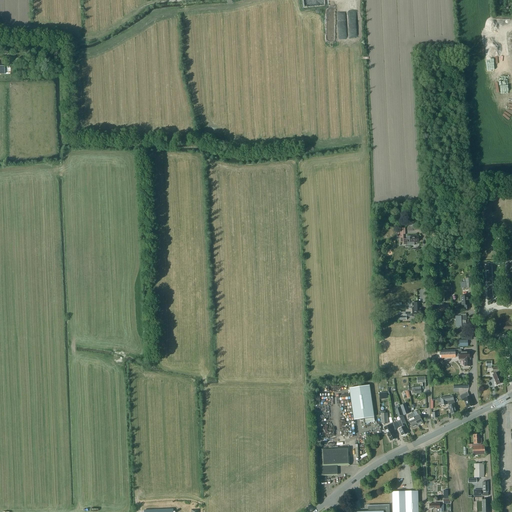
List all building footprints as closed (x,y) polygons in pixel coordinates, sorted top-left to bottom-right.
[(400,243),(404,243),(404,245),(409,244),(409,243),(417,243),(417,242),(418,242),(418,238),(416,238),(416,236),(406,237),(406,239),(404,239),(404,234),(405,234),(405,228),(400,228),(400,243)] [(463,296),(461,297),(461,306),(464,306),(464,310),(468,309),(468,304),(470,304),(469,296),(463,296)] [(398,317),(398,321),(406,321),(406,315),(410,314),(410,315),(419,315),(420,314),(421,314),(421,309),(419,309),(419,303),(412,303),(412,308),(408,308),(409,310),(406,310),(406,312),(401,313),(401,317),(398,317)] [(430,303),(430,310),(435,310),(435,312),(438,311),(438,310),(439,310),(439,313),(444,312),(444,311),(449,311),(449,305),(443,306),(443,304),(439,305),(435,306),(435,303),(430,303)] [(466,320),(466,316),(455,317),(455,327),(468,327),(467,323),(468,323),(468,320),(466,320)] [(448,350),(449,358),(458,357),(458,359),(461,359),(461,361),(464,360),(464,367),(471,366),(471,356),(469,356),(469,352),(461,352),(461,353),(459,353),(459,350),(448,350)] [(492,368),(493,375),(492,375),(496,385),(503,383),(498,372),(500,372),(500,367),(492,368)] [(374,417),(369,385),(349,388),(354,420),(374,417)] [(461,400),(463,400),(466,409),(473,406),(469,396),(468,392),(459,396),(461,400)] [(447,402),(449,406),(448,407),(448,409),(449,410),(451,414),(456,413),(454,405),(455,404),(454,400),(453,400),(452,396),(440,398),(441,406),(446,405),(446,402),(449,401),(447,402)] [(417,415),(414,417),(413,417),(417,426),(422,423),(418,415),(419,414),(418,411),(415,412),(417,415)] [(413,417),(414,417),(412,413),(410,414),(411,418),(407,420),(411,428),(417,426),(413,417)] [(399,428),(398,429),(401,436),(407,433),(403,426),(402,424),(405,422),(403,419),(401,420),(396,422),(399,428)] [(386,433),(387,437),(388,437),(390,441),(395,438),(392,431),(391,432),(389,426),(384,428),(386,433)] [(367,435),(368,441),(369,441),(370,448),(375,448),(375,446),(376,446),(376,440),(378,440),(377,435),(367,435)] [(473,446),(471,446),(472,455),(473,455),(478,455),(484,455),(484,445),(478,446),(478,444),(481,444),(480,439),(479,439),(479,435),(472,435),(473,446)] [(322,448),(323,461),(320,461),(321,465),(321,475),(338,475),(337,465),(351,465),(350,456),(349,456),(349,452),(350,452),(350,447),(322,448)] [(474,467),(474,478),(483,478),(483,467),(474,467)] [(482,483),(482,490),(473,490),(473,496),(487,496),(487,490),(487,482),(482,483)] [(418,511),(418,492),(392,493),(392,511),(418,511)] [(429,504),(429,509),(437,509),(436,511),(442,511),(443,505),(439,505),(439,503),(436,503),(436,504),(429,504)]
